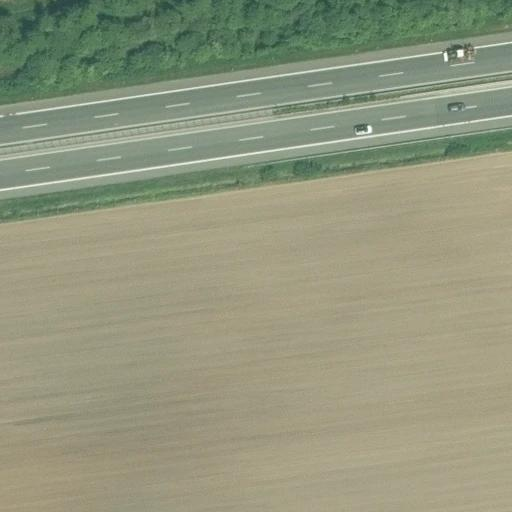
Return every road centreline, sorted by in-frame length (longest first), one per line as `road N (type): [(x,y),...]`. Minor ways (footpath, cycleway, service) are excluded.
road 1 (trunk): [(511,58),(0,132)]
road 2 (trunk): [(0,178),(511,105)]
